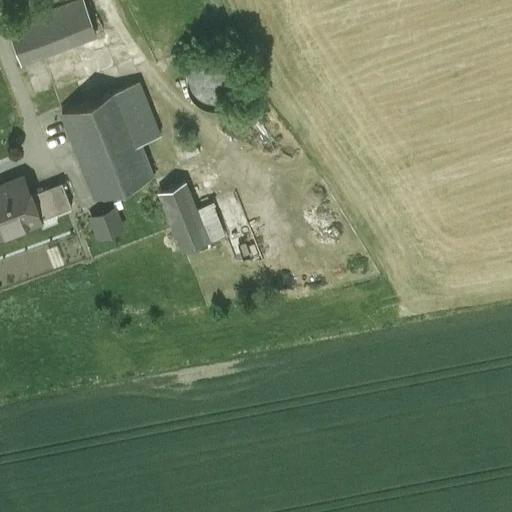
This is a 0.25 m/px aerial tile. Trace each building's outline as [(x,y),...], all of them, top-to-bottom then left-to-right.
[(83,0),(75,0),(7,26),(19,60),(95,31),(83,0)] [(240,92),(242,81),(240,70),(234,61),(224,55),(213,53),(203,55),(193,62),(187,71),(185,82),(188,93),(194,102),(203,108),(214,110),(225,107),(234,101),(240,92)] [(138,80),(118,88),(139,142),(160,134),(138,80)] [(118,88),(61,111),(83,164),(139,142),(118,88)] [(139,142),(83,164),(95,196),(152,174),(139,142)] [(22,177),(0,185),(0,233),(38,219),(36,212),(29,194),(22,177)] [(61,181),(29,194),(36,212),(52,206),(54,213),(71,206),(61,181)] [(182,181),(160,189),(177,231),(184,249),(207,240),(188,195),(182,181)] [(205,189),(188,195),(207,240),(224,233),(205,189)] [(87,213),(96,237),(126,226),(116,202),(87,213)]
